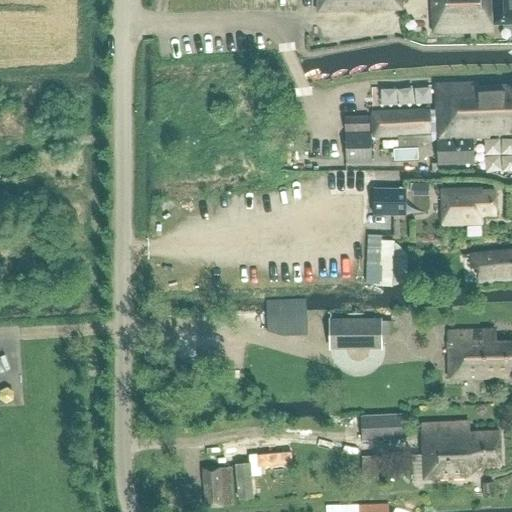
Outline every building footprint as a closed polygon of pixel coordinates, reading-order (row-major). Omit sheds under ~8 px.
[(328,0),(316,0),(317,12),(329,12),(328,0)] [(340,0),(328,0),(329,12),(341,12),(340,0)] [(353,0),(340,0),(341,12),(353,12),(353,0)] [(365,0),(353,0),(353,12),(365,12),(365,0)] [(377,0),(365,0),(365,12),(377,12),(377,0)] [(389,12),(389,0),(377,0),(377,12),(389,12)] [(401,0),(389,0),(389,12),(401,12),(401,0)] [(511,23),(511,0),(432,0),(433,33),(492,32),(492,25),(511,23)] [(437,139),(439,139),(439,142),(437,142),(438,164),(473,163),(472,137),(489,136),(489,134),(503,133),(511,132),(511,86),(478,88),(477,84),(435,85),(437,139)] [(344,133),(372,133),(372,137),(431,134),(430,111),(371,113),(371,116),(360,117),(344,117),(344,133)] [(371,163),(370,134),(346,135),(347,164),(371,163)] [(393,167),(417,167),(417,153),(393,153),(393,167)] [(368,179),(367,215),(399,215),(400,180),(368,179)] [(481,190),(441,191),(442,225),(482,224),(482,215),(496,215),(495,192),(481,192),(481,190)] [(511,251),(470,255),(471,269),(481,268),(482,279),(511,277),(511,251)] [(294,301),(294,336),(306,336),(306,310),(306,300),(294,301)] [(328,320),(329,350),(381,350),(381,319),(328,320)] [(511,377),(511,342),(495,343),(495,331),(448,332),(448,379),(511,377)] [(4,361),(0,362),(0,377),(8,375),(4,361)] [(402,439),(401,415),(361,417),(362,441),(402,439)] [(500,465),(499,432),(469,434),(469,423),(421,425),(424,479),(467,477),(466,467),(500,465)] [(361,457),(361,481),(378,482),(378,457),(361,457)] [(232,505),(230,468),(204,469),(206,508),(222,507),(222,506),(232,505)] [(494,497),(493,483),(481,484),(482,498),(494,497)]
